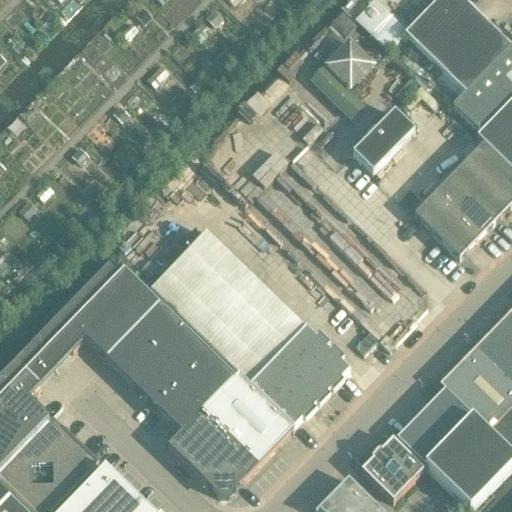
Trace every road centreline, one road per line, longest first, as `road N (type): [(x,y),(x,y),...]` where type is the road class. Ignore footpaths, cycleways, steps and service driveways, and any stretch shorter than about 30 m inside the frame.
road 1 (unclassified): [(276,511),(511,273)]
road 2 (unclassified): [(200,511),(79,397)]
